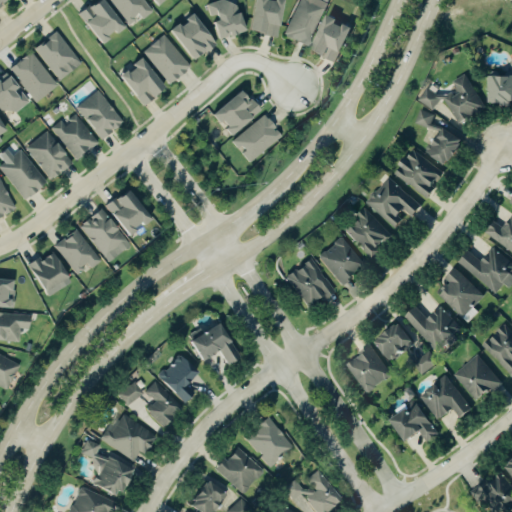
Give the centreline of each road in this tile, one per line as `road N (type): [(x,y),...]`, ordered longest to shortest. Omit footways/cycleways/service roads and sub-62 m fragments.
road 1 (tertiary): [(14,511),(56,427),(132,331),(284,224),(342,164),(399,78),(433,0)]
road 2 (tertiary): [(397,0),(370,64),(296,169),(120,304),(40,387),(0,460)]
road 3 (residential): [(147,511),(188,444),(412,265),(465,206),(495,155)]
road 4 (residential): [(0,247),(39,225),(240,61),(259,62),(295,87)]
road 5 (residential): [(399,499),(221,232)]
road 6 (residential): [(198,247),(376,511)]
road 7 (residential): [(380,511),(511,417)]
